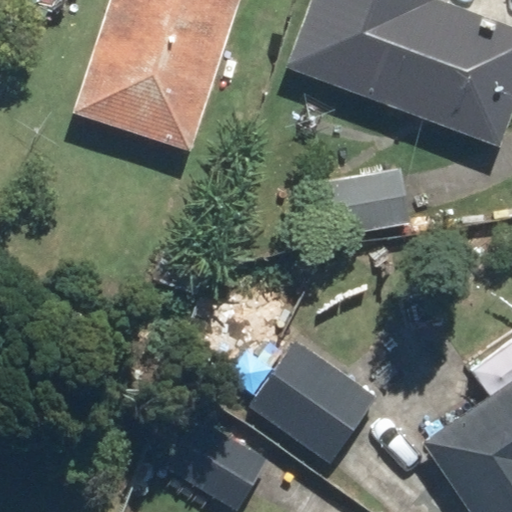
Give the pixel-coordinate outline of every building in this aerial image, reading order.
[(28,0),(23,16),(66,30),(76,0),(28,0)] [(102,0),(64,114),(178,151),(227,0),(102,0)] [(303,0),(277,69),(488,147),(511,82),(511,34),(424,2),(424,0),(303,0)] [(312,184),(322,239),(406,225),(396,169),(312,184)] [(369,399),(290,344),(244,409),(324,465),(369,399)] [(511,511),(511,377),(412,447),(457,511),(511,511)]
